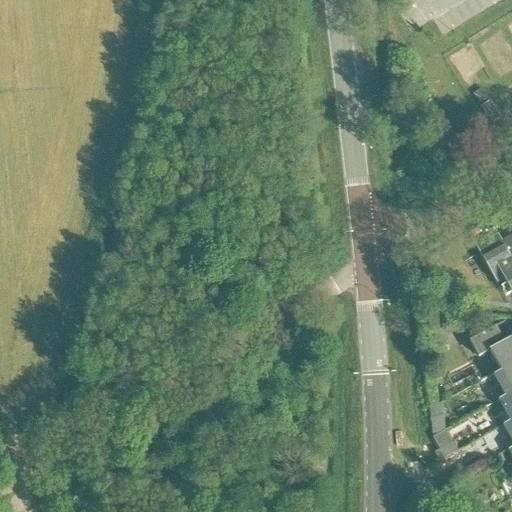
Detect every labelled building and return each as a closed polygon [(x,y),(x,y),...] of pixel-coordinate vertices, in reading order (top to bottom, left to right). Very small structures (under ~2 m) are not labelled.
[(480,108),(488,103),(481,90),(472,95),(480,108)] [(488,103),(480,108),(491,125),(500,119),(489,102),(488,103)] [(496,285),(503,281),(504,280),(500,273),(511,266),(511,262),(501,244),(502,243),(498,236),(476,249),(496,285)] [(504,280),(503,281),(511,295),(511,294),(511,237),(502,243),(501,244),(511,262),(511,266),(500,273),(504,280)] [(435,288),(432,300),(460,307),(463,295),(435,288)] [(489,353),(500,373),(501,373),(511,367),(511,338),(503,344),(494,328),(469,343),(478,359),(489,353)] [(493,377),(505,398),(511,394),(511,367),(501,373),(500,373),(493,377)] [(497,416),(503,427),(510,423),(511,422),(511,394),(505,398),(498,402),(504,412),(497,416)] [(510,423),(503,427),(511,442),(511,422),(510,423)] [(439,462),(458,452),(453,443),(434,454),(439,462)]
